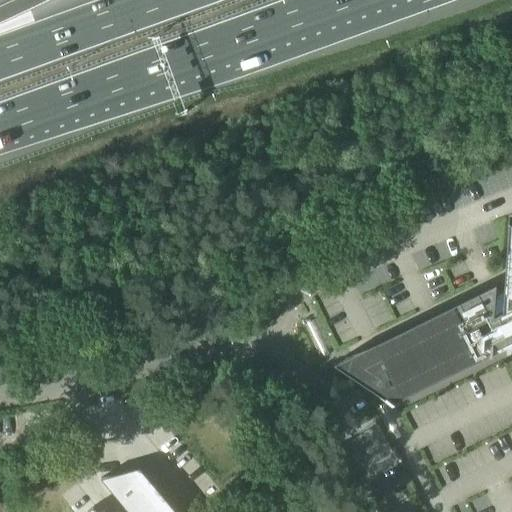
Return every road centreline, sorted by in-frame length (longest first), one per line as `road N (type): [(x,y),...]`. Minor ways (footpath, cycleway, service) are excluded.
road 1 (unclassified): [(387,511),(318,391),(270,354),(181,356),(0,398)]
road 2 (motorway): [(0,125),(346,0)]
road 3 (motorway): [(159,0),(0,57)]
